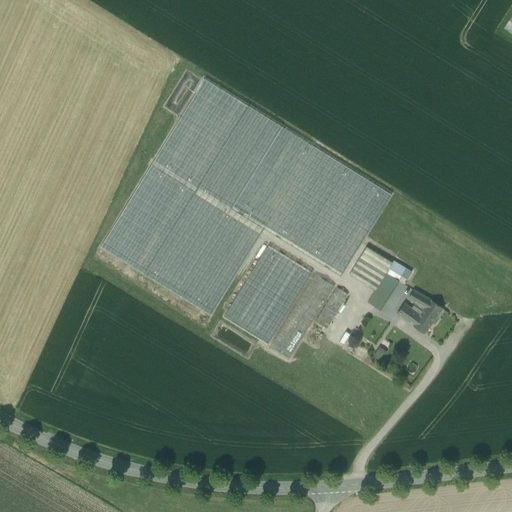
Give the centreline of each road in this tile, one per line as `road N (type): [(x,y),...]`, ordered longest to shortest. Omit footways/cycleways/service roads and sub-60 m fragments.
road 1 (tertiary): [(0,416),(170,475),(327,484)]
road 2 (track): [(353,483),(353,466),(464,320)]
road 3 (tertiary): [(327,484),(511,464)]
